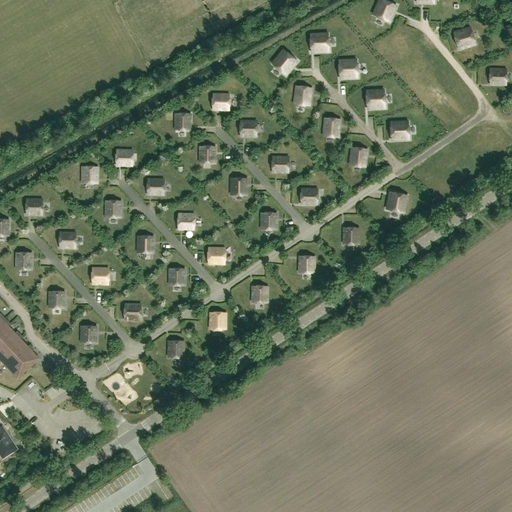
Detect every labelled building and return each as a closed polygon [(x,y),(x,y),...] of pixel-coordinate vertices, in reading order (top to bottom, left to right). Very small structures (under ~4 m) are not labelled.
[(397,16),(397,0),(379,0),(379,15),(397,16)] [(458,12),(458,0),(440,0),(440,12),(458,12)] [(470,27),(453,33),(458,50),(475,44),(470,27)] [(324,55),(324,37),(306,37),(306,55),(324,55)] [(347,78),(347,60),(329,60),(329,78),(347,78)] [(269,82),(269,64),(251,63),(251,81),(269,82)] [(506,85),(506,70),(490,69),(490,85),(506,85)] [(311,88),(297,86),(294,104),(309,106),(311,88)] [(229,110),(229,95),(213,94),(212,110),(229,110)] [(382,113),(382,98),(364,98),(364,113),(382,113)] [(190,114),(175,114),(175,130),(190,130),(190,114)] [(339,120),(325,119),(323,136),(338,138),(339,120)] [(257,121),(240,121),(240,136),(256,137),(257,121)] [(412,144),(412,129),(393,128),(393,144),(412,144)] [(215,147),(200,146),(199,163),(215,163),(215,147)] [(352,147),(349,165),(364,167),(366,149),(352,147)] [(116,150),(116,165),(132,166),(133,151),(116,150)] [(272,157),(272,172),(288,173),(289,157),(272,157)] [(97,167),(82,167),(82,183),(97,183),(97,167)] [(246,179),(231,178),(231,195),(246,195),(246,179)] [(148,179),(147,194),(164,195),(164,180),(148,179)] [(317,205),(317,189),(301,189),(301,204),(317,205)] [(404,213),(407,195),(390,192),(386,210),(404,213)] [(43,200),(26,199),(26,215),(42,215),(43,200)] [(121,201),(106,201),(105,217),(121,217),(121,201)] [(276,213),(261,213),(261,229),(276,230),(276,213)] [(194,214),(178,214),(178,229),(194,230),(194,214)] [(0,219),(0,236),(8,236),(8,220),(0,219)] [(359,228),(344,228),(343,244),(359,245),(359,228)] [(76,248),(76,233),(59,233),(59,248),(76,248)] [(153,236),(138,236),(138,252),(153,253),(153,236)] [(208,248),(208,264),(224,264),(225,249),(208,248)] [(31,253),(16,253),(16,269),(31,269),(31,253)] [(314,257),(299,256),(299,273),(314,273),(314,257)] [(92,268),(92,284),(108,284),(109,269),(92,268)] [(185,269),(169,269),(169,285),(184,285),(185,269)] [(268,286),(252,286),(252,302),(267,303),(268,286)] [(64,292),(49,291),(49,308),(64,308),(64,292)] [(141,305),(125,304),(124,320),(141,320),(141,305)] [(226,313),(210,313),(210,329),(225,329),(226,313)] [(0,317),(0,346),(15,333),(0,317)] [(96,326),(81,326),(81,342),(96,343),(96,326)] [(39,358),(15,333),(0,346),(0,359),(5,365),(4,365),(17,379),(39,358)] [(184,341),(168,341),(168,358),(183,358),(184,341)] [(129,404),(138,396),(130,388),(122,396),(129,404)] [(110,393),(104,399),(109,405),(115,399),(110,393)] [(3,428),(0,429),(0,453),(3,458),(17,449),(3,427),(3,428)]
